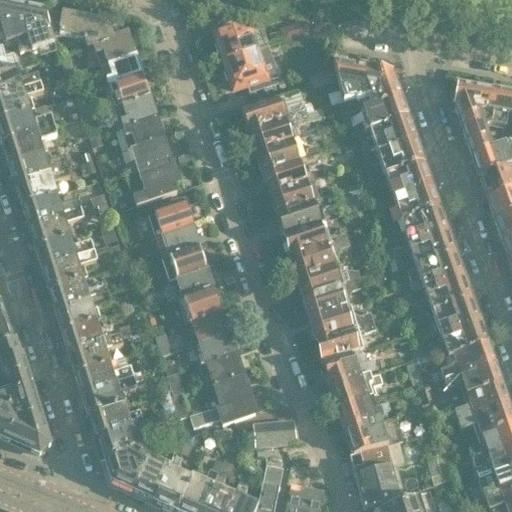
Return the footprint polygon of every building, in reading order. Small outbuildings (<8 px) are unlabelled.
[(202,8),(199,0),(184,0),(190,13),(202,8)] [(31,54),(17,9),(0,5),(0,31),(5,48),(16,44),(20,56),(31,54)] [(44,14),(17,9),(31,54),(31,55),(53,49),(51,41),(44,14)] [(62,17),(44,14),(51,41),(60,38),(60,36),(64,17),(62,16),(62,17)] [(106,25),(64,17),(60,36),(81,40),(85,51),(92,49),(124,38),(120,27),(108,31),(106,25)] [(307,23),(281,32),(284,43),(311,35),(307,23)] [(236,28),(213,36),(216,45),(214,47),(217,56),(220,57),(222,63),(267,49),(263,36),(255,39),(237,33),(236,28)] [(126,37),(124,38),(92,49),(99,70),(133,58),(126,37)] [(279,86),(267,49),(222,63),(226,73),(223,75),(226,84),(230,85),(233,94),(249,89),(251,95),(279,86)] [(0,77),(16,73),(13,61),(4,64),(1,53),(0,53),(0,77)] [(140,79),(138,73),(140,70),(137,62),(134,61),(133,58),(99,70),(106,91),(140,79)] [(68,59),(60,62),(66,79),(73,76),(68,59)] [(335,66),(333,66),(334,75),(342,104),(353,101),(355,103),(366,101),(358,70),(347,68),(345,64),(338,63),(335,66)] [(375,73),(358,70),(366,101),(368,108),(399,99),(390,72),(378,70),(375,73)] [(311,91),(334,84),(330,72),(307,79),(311,91)] [(16,73),(0,77),(0,99),(40,87),(37,78),(20,83),(16,73)] [(148,95),(145,88),(143,86),(140,79),(106,91),(113,111),(147,99),(146,98),(148,95)] [(0,123),(29,114),(26,103),(43,97),(40,87),(0,99),(0,123)] [(74,92),(77,101),(86,98),(91,96),(88,87),(74,92)] [(453,109),(458,121),(484,112),(486,113),(489,94),(455,87),(449,95),(452,105),(454,105),(453,109)] [(511,119),(511,97),(510,94),(502,92),(500,96),(489,94),(486,113),(490,114),(489,126),(504,129),(506,118),(511,119)] [(93,118),(86,98),(77,101),(83,121),(93,118)] [(154,120),(152,115),(153,112),(151,104),(148,103),(147,99),(113,111),(120,132),(154,120)] [(406,119),(399,99),(368,108),(360,111),(364,124),(360,125),(363,133),(368,132),(406,119)] [(287,117),(285,112),(282,100),(240,114),(244,125),(243,127),(245,132),(247,134),(303,116),(300,107),(291,110),(293,116),(287,117)] [(295,141),(292,131),(322,121),(318,111),(303,116),(247,134),(248,137),(247,140),(249,145),(251,147),(254,155),(295,141)] [(484,112),(458,121),(470,157),(490,150),(483,128),(489,126),(490,114),(486,113),(484,112)] [(0,142),(1,145),(54,129),(50,120),(33,125),(29,114),(0,123),(0,142)] [(100,139),(93,118),(83,121),(89,137),(91,142),(100,139)] [(422,164),(406,119),(368,132),(383,177),(422,164)] [(162,137),(159,129),(157,128),(154,120),(120,132),(128,153),(161,142),(161,140),(162,137)] [(54,129),(1,145),(8,167),(43,156),(39,145),(57,140),(54,129)] [(103,149),(100,139),(91,142),(94,152),(103,149)] [(261,176),(317,157),(314,149),(305,152),(306,156),(301,158),(299,154),(295,141),(254,155),(258,166),(257,169),(259,174),(261,175),(261,176)] [(168,162),(161,142),(128,153),(132,166),(125,168),(128,175),(168,162)] [(511,166),(511,158),(509,150),(507,144),(500,147),(490,150),(470,157),(478,178),(511,166)] [(43,156),(8,167),(14,187),(67,171),(64,162),(46,167),(43,156)] [(90,164),(87,156),(77,159),(79,167),(84,166),(90,164)] [(309,183),(305,171),(320,166),(317,157),(261,176),(262,179),(261,182),(263,186),(265,188),(268,197),(309,183)] [(110,173),(106,160),(97,163),(101,176),(110,173)] [(178,185),(172,166),(169,167),(168,162),(128,175),(124,177),(135,210),(176,196),(173,187),(178,185)] [(93,175),(90,165),(90,164),(84,166),(87,177),(93,175)] [(422,164),(383,177),(399,222),(438,209),(422,164)] [(511,166),(478,178),(485,199),(511,190),(511,166)] [(67,171),(14,187),(21,208),(56,197),(53,186),(70,181),(67,171)] [(315,200),(313,195),(309,183),(268,197),(272,207),(271,210),(273,215),(275,216),(331,199),(328,190),(318,193),(320,198),(315,200)] [(511,213),(511,190),(485,199),(492,220),(511,213)] [(27,229),(80,213),(77,203),(60,208),(56,197),(21,208),(27,229)] [(369,201),(371,208),(380,205),(378,198),(369,201)] [(331,199),(275,216),(276,220),(275,223),(277,228),(279,230),(282,238),(323,224),(319,212),(334,207),(331,199)] [(106,205),(103,206),(96,208),(101,224),(110,221),(106,205)] [(190,228),(187,222),(189,218),(186,211),(183,210),(182,207),(165,213),(164,210),(154,213),(155,216),(147,219),(152,232),(154,240),(161,237),(190,228)] [(438,209),(399,222),(415,270),(454,256),(438,209)] [(70,239),(67,228),(83,223),(80,213),(27,229),(34,250),(70,239)] [(511,239),(511,213),(492,220),(500,243),(511,239)] [(288,260),(345,241),(342,232),(332,235),(334,239),(329,241),(323,224),(282,238),(285,248),(285,251),(286,256),(288,258),(288,260)] [(195,244),(196,241),(194,234),(191,232),(190,228),(161,237),(168,258),(196,248),(195,244)] [(93,257),(90,248),(74,252),(70,239),(34,250),(41,273),(93,257)] [(511,239),(500,243),(507,264),(511,262),(511,239)] [(335,260),(338,254),(350,251),(345,241),(288,260),(289,265),(290,270),(293,272),(295,280),(337,267),(335,260)] [(387,241),(379,243),(382,254),(392,251),(394,250),(392,244),(387,241)] [(206,267),(203,260),(200,258),(196,248),(168,258),(169,260),(161,263),(168,284),(176,281),(204,271),(204,270),(206,267)] [(140,265),(135,249),(124,252),(129,268),(140,265)] [(392,251),(382,254),(385,264),(395,261),(392,251)] [(454,256),(415,270),(431,315),(470,301),(454,256)] [(82,283),(78,272),(96,267),(93,257),(41,273),(48,294),(82,283)] [(302,302),(361,283),(358,274),(353,275),(339,275),(337,267),(295,280),(298,290),(297,293),(299,298),(301,301),(302,302)] [(204,271),(176,281),(181,299),(211,289),(209,285),(211,281),(208,274),(205,273),(204,271)] [(388,274),(374,279),(380,300),(395,295),(393,290),(388,274)] [(54,315),(106,299),(103,289),(85,294),(82,283),(48,294),(54,315)] [(361,283),(302,302),(302,304),(301,307),(303,312),(305,314),(308,323),(352,309),(349,297),(364,292),(361,283)] [(402,287),(393,290),(395,295),(397,301),(405,299),(402,287)] [(219,314),(216,306),(218,303),(216,296),(213,295),(211,289),(181,299),(177,301),(185,325),(191,324),(219,314)] [(95,326),(92,315),(109,309),(106,299),(54,315),(61,336),(95,326)] [(405,299),(397,301),(399,308),(407,306),(405,299)] [(486,346),(479,326),(470,301),(431,315),(442,346),(434,349),(439,363),(451,359),(486,346)] [(352,309),(308,323),(311,332),(310,335),(314,344),(374,325),(371,316),(356,320),(352,309)] [(228,333),(226,325),(222,324),(219,314),(191,324),(185,325),(189,338),(195,336),(198,344),(228,333)] [(12,344),(5,324),(0,325),(0,348),(13,345),(13,344),(12,344)] [(377,335),(374,325),(314,344),(315,345),(314,349),(316,354),(318,355),(321,365),(356,354),(364,352),(361,340),(377,335)] [(119,340),(129,337),(127,330),(117,333),(116,331),(99,337),(95,326),(61,336),(67,356),(119,340)] [(231,350),(233,347),(231,340),(228,339),(227,336),(228,333),(198,344),(192,346),(199,367),(205,365),(233,355),(231,350)] [(159,355),(175,350),(170,334),(154,339),(159,355)] [(109,367),(105,357),(122,352),(119,340),(67,356),(74,378),(109,367)] [(154,353),(151,344),(145,346),(148,355),(154,353)] [(13,345),(0,348),(0,376),(2,383),(7,385),(12,399),(14,398),(28,393),(13,345)] [(486,346),(451,359),(454,369),(439,375),(442,385),(493,367),(486,346)] [(360,366),(356,354),(321,365),(323,369),(320,372),(322,378),(326,379),(329,389),(368,378),(367,374),(375,372),(372,363),(360,366)] [(243,374),(240,367),(237,365),(233,355),(205,365),(199,367),(205,389),(212,386),(241,377),(243,374)] [(428,358),(416,362),(417,365),(418,370),(430,366),(428,358)] [(171,364),(162,366),(166,380),(175,377),(171,364)] [(423,387),(418,370),(417,365),(405,368),(411,390),(415,390),(423,387)] [(109,367),(74,378),(81,399),(132,383),(129,374),(112,379),(109,367)] [(493,367),(442,385),(445,395),(461,389),(465,400),(500,387),(493,367)] [(0,402),(12,399),(7,385),(2,383),(0,376),(0,402)] [(248,398),(246,392),(248,389),(245,382),(242,380),(241,377),(212,386),(217,402),(205,406),(207,412),(219,408),(248,398)] [(368,378),(329,389),(333,400),(330,403),(332,408),(336,409),(337,410),(371,401),(369,393),(381,389),(378,380),(370,383),(368,378)] [(132,383),(81,399),(87,420),(122,409),(119,398),(135,393),(132,383)] [(500,387),(465,400),(468,409),(453,415),(456,424),(507,407),(500,387)] [(28,393),(14,398),(21,450),(41,459),(47,453),(28,393)] [(12,399),(0,402),(0,440),(21,450),(14,398),(12,399)] [(187,419),(180,398),(169,401),(176,424),(187,419)] [(254,417),(248,398),(219,408),(207,412),(188,419),(193,433),(220,424),(221,428),(254,417)] [(371,401),(337,410),(337,411),(335,415),(336,420),(340,421),(344,432),(379,422),(383,421),(382,418),(390,416),(387,406),(374,410),(371,401)] [(511,421),(507,407),(456,424),(459,434),(475,429),(479,440),(511,428),(511,421)] [(122,409),(87,420),(95,443),(140,428),(137,419),(127,423),(122,409)] [(386,448),(380,425),(379,422),(344,432),(352,458),(386,448)] [(296,448),(293,426),(252,430),(255,453),(296,448)] [(140,428),(95,443),(102,466),(138,454),(134,440),(143,437),(140,428)] [(511,428),(479,440),(482,449),(466,455),(470,464),(511,449),(511,428)] [(379,511),(402,506),(386,448),(352,458),(349,459),(362,511),(379,511)] [(511,472),(511,449),(470,464),(473,474),(489,469),(492,478),(511,472)] [(138,454),(102,466),(108,485),(112,490),(132,498),(147,463),(138,454)] [(147,463),(132,498),(153,508),(173,463),(165,459),(160,469),(147,463)] [(173,463),(153,508),(162,511),(177,511),(190,485),(177,479),(182,467),(173,463)] [(211,472),(228,480),(233,468),(223,464),(222,466),(215,463),(211,472)] [(291,465),(287,483),(296,485),(295,489),(312,493),(313,488),(314,488),(306,468),(291,465)] [(511,495),(511,472),(492,478),(496,489),(480,494),(484,505),(511,495)] [(274,511),(281,478),(265,475),(257,511),(256,511),(274,511)] [(190,483),(190,485),(177,511),(203,511),(217,483),(209,479),(204,489),(190,483)] [(217,483),(203,511),(230,511),(235,502),(222,496),(226,487),(217,483)] [(285,511),(302,511),(307,492),(290,488),(285,511)] [(320,511),(324,495),(307,492),(302,511),(320,511)] [(256,511),(257,511),(244,506),(248,497),(239,493),(235,502),(230,511),(256,511)] [(511,511),(511,495),(484,505),(486,511),(492,511),(503,509),(503,511),(511,511)] [(433,511),(429,499),(389,511),(433,511)]
